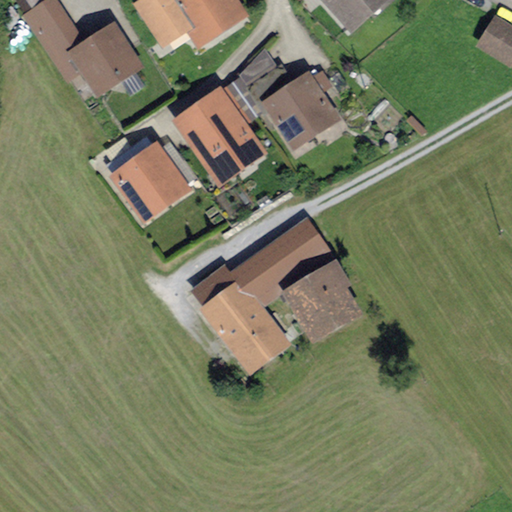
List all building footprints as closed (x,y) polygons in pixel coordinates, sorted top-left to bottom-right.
[(84,65),(77,55),(86,50),(53,0),(52,0),(27,17),(69,80),(86,69),(84,65)] [(156,0),(137,13),(142,21),(148,17),(163,40),(189,23),(200,40),(238,15),(227,0),(156,0)] [(325,0),(350,27),(380,0),(325,0)] [(511,34),(495,24),(481,47),(510,64),(511,60),(511,34)] [(134,68),(112,33),(86,50),(77,55),(84,65),(86,69),(100,90),(134,68)] [(273,108),(296,143),(330,120),(306,84),(289,95),(284,87),(286,85),(278,71),(249,90),(265,113),(273,108)] [(184,125),(221,177),(255,153),(238,130),(247,124),(226,95),(184,125)] [(112,167),(146,214),(179,190),(145,142),(112,167)] [(296,235),(233,283),(255,311),(318,264),(296,235)] [(194,292),(251,366),(280,345),(255,311),(233,283),(223,270),(194,292)] [(292,298),(314,335),(351,312),(337,289),(343,286),(335,272),(292,298)]
